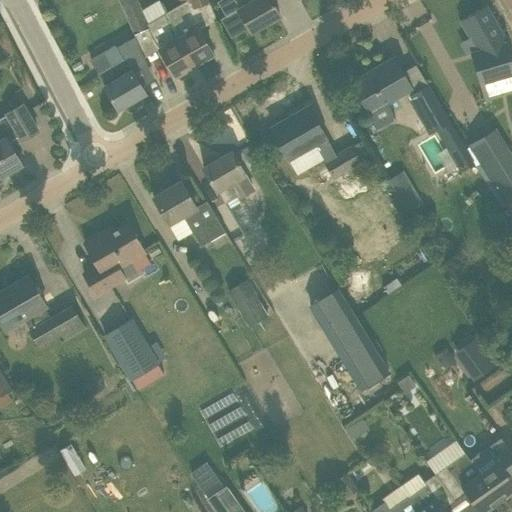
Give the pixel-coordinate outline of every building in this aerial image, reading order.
[(175,75),(192,65),(166,13),(148,23),(137,0),(119,0),(134,34),(135,35),(151,28),(160,48),(175,75)] [(188,0),(166,13),(192,65),(213,52),(191,16),(198,12),(195,7),(196,6),(208,0),(188,0)] [(219,0),(217,1),(222,10),(226,17),(238,10),(251,31),(266,22),(269,25),(279,19),(279,15),(280,14),(271,0),(219,0)] [(476,50),(470,52),(480,84),(511,75),(511,59),(507,42),(487,5),(460,19),(476,50)] [(145,92),(133,70),(147,62),(136,38),(118,48),(124,58),(98,73),(105,85),(118,108),(145,92)] [(369,113),(412,89),(394,57),(352,82),(369,113)] [(458,136),(428,85),(408,96),(429,134),(437,130),(444,143),(458,136)] [(38,130),(23,104),(7,112),(8,114),(0,118),(0,175),(22,163),(9,141),(19,135),(22,139),(38,130)] [(298,175),(324,160),(325,162),(324,163),(333,180),(335,179),(338,184),(352,177),(348,170),(361,163),(352,145),(336,154),(309,106),(271,128),(298,175)] [(511,205),(511,159),(497,136),(491,125),(467,140),(499,193),(494,196),(502,210),(507,207),(508,209),(511,205)] [(217,191),(218,190),(226,203),(238,196),(240,199),(255,191),(232,151),(204,167),(217,191)] [(196,206),(191,197),(181,180),(153,196),(179,240),(191,232),(200,246),(224,231),(205,200),(196,206)] [(398,195),(407,211),(423,202),(414,186),(398,195)] [(144,252),(128,223),(102,238),(100,234),(85,242),(97,265),(83,272),(96,294),(124,278),(118,266),(144,252)] [(350,298),(371,297),(370,267),(350,268),(350,298)] [(0,320),(5,329),(27,316),(35,329),(32,331),(39,343),(58,332),(63,342),(85,329),(71,305),(51,316),(45,306),(47,305),(29,275),(9,286),(11,289),(0,294),(0,320)] [(228,291),(250,328),(269,316),(247,280),(228,291)] [(361,387),(391,369),(340,283),(309,302),(361,387)] [(130,316),(100,334),(128,380),(157,362),(130,316)] [(147,343),(157,361),(165,357),(155,339),(147,343)] [(487,351),(465,366),(477,384),(499,368),(487,351)] [(0,396),(12,390),(0,368),(0,396)] [(405,393),(416,386),(409,375),(398,382),(405,393)] [(360,418),(348,425),(354,435),(365,428),(360,418)] [(470,459),(500,501),(511,491),(511,480),(505,470),(511,465),(511,452),(501,437),(470,459)] [(480,511),(483,511),(500,501),(470,459),(466,452),(436,473),(455,500),(466,492),(480,511)] [(347,472),(337,479),(349,496),(358,489),(347,472)] [(447,511),(444,508),(455,500),(436,473),(425,480),(428,484),(409,497),(419,511),(447,511)] [(207,498),(217,511),(245,511),(246,511),(226,484),(207,498)] [(373,509),(375,511),(419,511),(409,497),(408,495),(390,508),(384,501),(373,509)]
